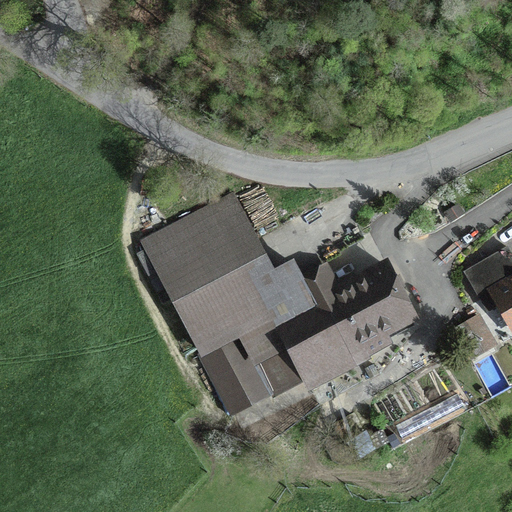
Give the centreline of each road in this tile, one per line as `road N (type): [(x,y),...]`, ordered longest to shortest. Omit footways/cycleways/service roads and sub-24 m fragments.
road 1 (tertiary): [(511,122),(428,154),(306,173),(191,143),(83,82)]
road 2 (track): [(204,0),(150,120)]
